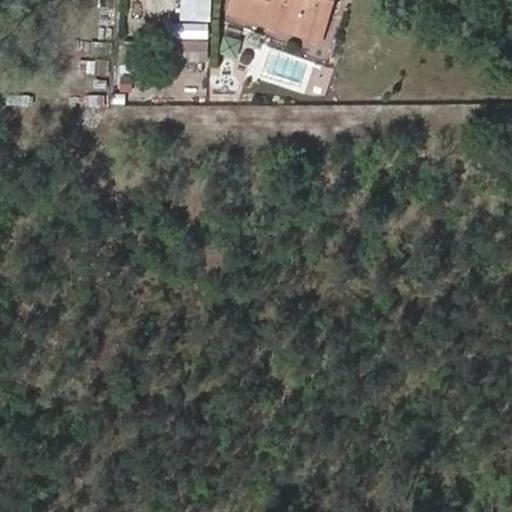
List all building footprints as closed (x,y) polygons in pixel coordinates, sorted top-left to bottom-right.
[(210,21),(209,0),(184,0),(184,20),(210,21)] [(272,24),(279,3),(268,0),(231,0),(228,10),(272,24)] [(316,38),(327,0),(279,0),(279,3),(272,24),(316,38)] [(209,39),(209,23),(181,23),(180,39),(209,39)] [(137,73),(138,42),(121,41),(120,72),(137,73)] [(208,60),(209,44),(173,44),(173,60),(208,60)]
